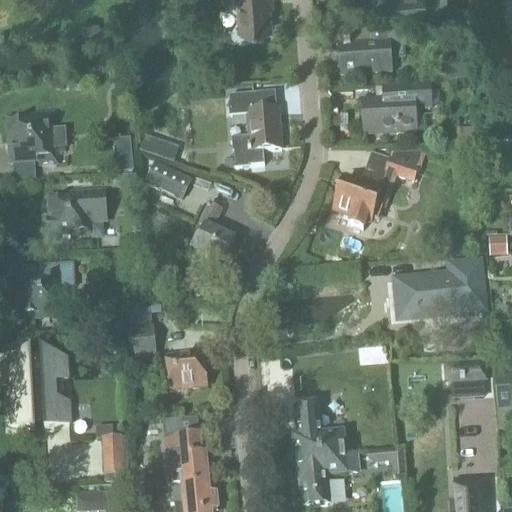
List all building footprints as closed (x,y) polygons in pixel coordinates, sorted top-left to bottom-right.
[(221,0),(223,8),(240,12),(241,21),(232,34),(246,41),(272,32),(272,29),(269,1),(273,1),(272,0),(221,0)] [(390,0),(392,15),(427,13),(436,12),(435,7),(446,6),(445,0),(390,0)] [(469,12),(458,13),(459,22),(470,21),(469,12)] [(373,47),(339,49),(341,79),(392,76),(391,61),(405,61),(403,32),(372,33),(373,47)] [(444,85),(469,83),(467,62),(442,64),(444,85)] [(383,102),(363,104),(365,138),(417,135),(415,114),(429,113),(428,100),(427,86),(391,88),(392,102),(383,102)] [(279,112),(253,114),(252,96),(229,98),(229,104),(228,104),(229,117),(247,115),(249,141),(233,142),(236,171),(263,168),(261,153),(283,151),(279,112)] [(54,151),(52,120),(9,123),(12,165),(39,163),(40,168),(60,166),(59,151),(54,151)] [(474,127),(448,129),(450,146),(476,144),(474,127)] [(145,139),(140,155),(174,166),(179,151),(145,139)] [(131,141),(117,143),(120,174),(134,173),(131,141)] [(345,182),(335,212),(354,218),(351,228),(364,233),(367,223),(371,224),(377,207),(386,210),(395,181),(413,186),(418,172),(424,153),(391,154),(389,162),(382,182),(365,176),(361,187),(345,182)] [(184,202),(192,183),(153,165),(144,184),(184,202)] [(91,179),(79,180),(80,187),(91,187),(91,179)] [(52,229),(48,230),(49,243),(73,242),(73,237),(91,236),(90,227),(108,226),(105,193),(93,193),(69,195),(69,200),(50,201),(52,229)] [(236,244),(214,233),(223,215),(209,208),(201,227),(206,229),(201,240),(198,239),(192,251),(194,253),(194,254),(224,269),(236,244)] [(506,236),(489,237),(490,256),(507,255),(506,236)] [(443,283),(399,288),(403,320),(425,318),(424,310),(444,308),(445,321),(485,317),(480,264),(450,267),(452,287),(443,287),(443,283)] [(23,278),(19,279),(21,321),(64,319),(62,291),(74,290),(73,267),(45,269),(23,270),(23,278)] [(126,312),(128,330),(142,330),(140,312),(126,312)] [(131,361),(150,360),(148,330),(129,332),(131,361)] [(67,383),(66,362),(40,356),(41,364),(31,364),(31,357),(6,365),(7,386),(12,388),(13,408),(8,409),(9,431),(35,436),(35,429),(44,428),(44,436),(69,428),(68,406),(63,405),(63,385),(67,383)] [(207,388),(203,358),(168,362),(171,389),(188,387),(188,388),(192,390),(207,388)] [(442,364),(444,390),(487,386),(487,361),(442,364)] [(496,390),(496,395),(499,432),(511,431),(511,378),(498,380),(495,380),(496,390)] [(300,441),(296,442),(298,461),(344,456),(342,437),(322,439),(319,409),(297,412),(300,441)] [(444,458),(488,458),(489,413),(445,412),(444,458)] [(387,415),(376,416),(377,430),(388,429),(387,415)] [(170,490),(209,486),(207,457),(201,457),(198,423),(163,426),(169,489),(170,489),(170,490)] [(376,445),(396,443),(395,429),(388,429),(377,430),(374,430),(376,445)] [(394,479),(408,479),(405,451),(392,452),(394,479)] [(344,456),(298,461),(300,480),(304,480),(307,510),(328,508),(331,507),(332,507),(333,507),(334,507),(335,507),(336,506),(337,506),(337,505),(338,505),(339,504),(339,503),(340,503),(340,502),(341,501),(341,500),(341,499),(341,498),(341,497),(341,496),(341,495),(341,494),(341,493),(340,492),(340,491),(339,491),(338,490),(338,489),(337,489),(336,488),(335,487),(334,487),(333,487),(332,487),(331,487),(330,487),(329,487),(326,487),(325,478),(346,476),(361,474),(359,455),(344,456)] [(127,469),(103,470),(104,486),(128,485),(127,469)] [(453,511),(480,511),(480,504),(488,504),(487,482),(453,484),(454,493),(452,493),(453,511)] [(209,486),(170,490),(172,505),(184,504),(184,511),(217,511),(216,497),(211,497),(209,486)]
